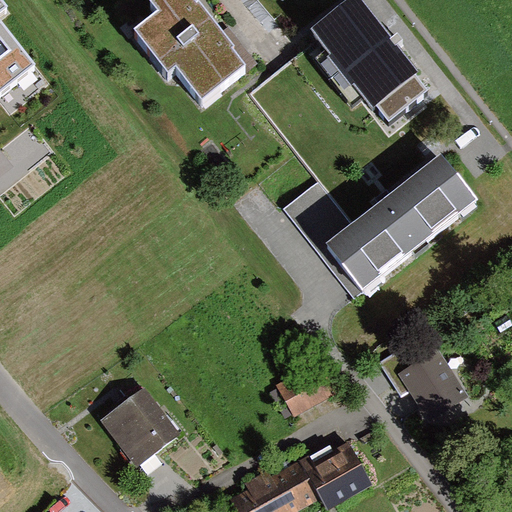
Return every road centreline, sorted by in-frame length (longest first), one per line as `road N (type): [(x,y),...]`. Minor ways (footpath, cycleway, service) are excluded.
road 1 (residential): [(149,511),(373,405)]
road 2 (residential): [(0,382),(118,511)]
